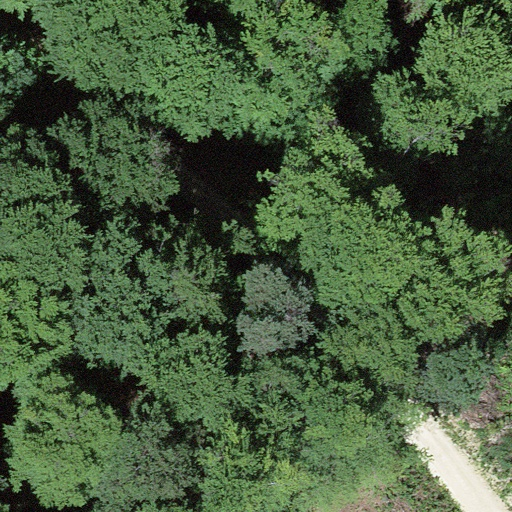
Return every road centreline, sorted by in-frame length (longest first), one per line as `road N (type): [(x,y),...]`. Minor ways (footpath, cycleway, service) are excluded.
road 1 (track): [(0,37),(186,178),(398,398),(484,511)]
road 2 (track): [(336,0),(511,286)]
